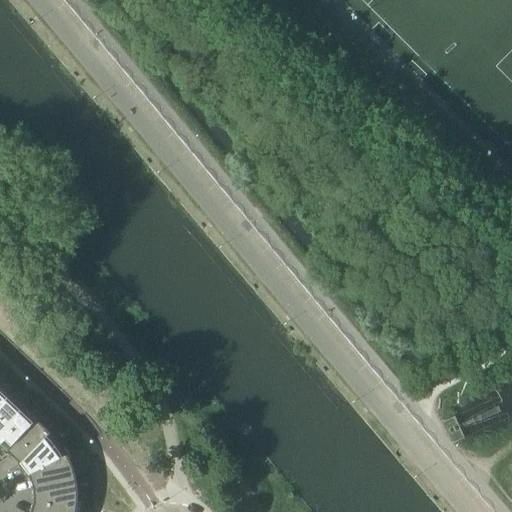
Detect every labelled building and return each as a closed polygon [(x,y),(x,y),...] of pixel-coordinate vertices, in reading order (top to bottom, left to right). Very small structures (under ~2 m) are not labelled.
[(0,407),(10,397),(0,387),(0,407)] [(0,407),(0,433),(23,410),(10,397),(0,407)] [(0,433),(0,445),(7,452),(36,422),(23,410),(0,433)] [(7,452),(20,465),(49,435),(36,422),(7,452)] [(20,465),(29,477),(66,457),(63,452),(60,447),(57,443),(53,439),(49,435),(20,465)] [(29,477),(34,490),(75,483),(75,481),(74,476),(72,471),(70,466),(68,461),(66,457),(29,477)] [(34,490),(34,505),(76,510),(76,507),(76,502),(77,497),(76,491),(76,486),(75,483),(34,490)]
